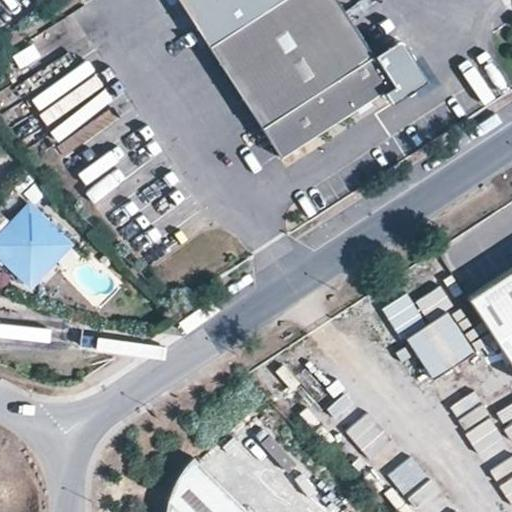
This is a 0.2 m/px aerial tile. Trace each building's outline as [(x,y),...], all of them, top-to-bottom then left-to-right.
[(178,0),(210,48),(283,0),(178,0)] [(336,0),(283,0),(210,48),(282,159),(386,92),(393,87),(376,60),(336,0)] [(403,43),(376,60),(393,87),(386,92),(394,104),(428,82),(403,43)] [(150,166),(101,206),(117,226),(135,210),(126,199),(156,173),(150,166)] [(0,238),(0,253),(23,276),(25,277),(35,271),(58,249),(64,237),(33,205),(0,238)] [(74,246),(64,237),(58,249),(35,271),(25,277),(34,287),(74,246)] [(511,269),(469,296),(511,362),(511,269)] [(449,313),(409,338),(435,379),(475,353),(449,313)] [(474,374),(484,397),(510,385),(500,362),(474,374)] [(249,511),(197,460),(193,464),(181,479),(172,500),(169,511),(249,511)]
